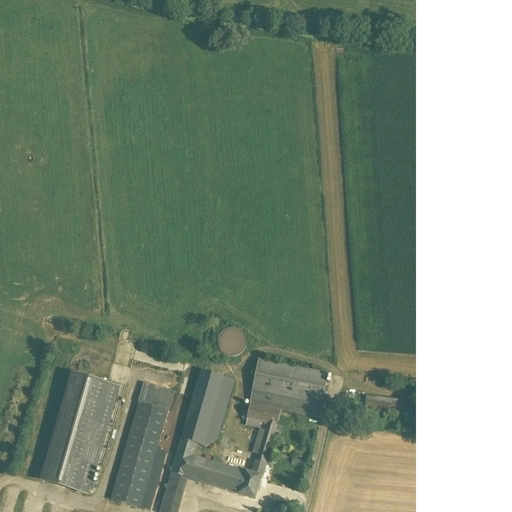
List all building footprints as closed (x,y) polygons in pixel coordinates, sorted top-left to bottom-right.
[(232,357),(236,356),(240,355),(244,351),(246,347),(247,342),(246,338),(244,334),(240,331),(236,329),(231,328),(227,330),(223,332),(220,336),(218,341),(218,345),(220,350),(223,353),(227,356),(232,357)] [(259,361),(254,390),(322,404),(328,375),(259,361)] [(201,371),(181,440),(197,444),(205,447),(225,378),(201,371)] [(118,389),(73,376),(43,480),(88,494),(118,389)] [(205,447),(210,448),(216,441),(234,381),(225,378),(205,447)] [(145,385),(139,404),(169,412),(174,393),(145,385)] [(254,390),(251,403),(319,418),(322,404),(254,390)] [(367,397),(367,411),(405,413),(406,399),(367,397)] [(169,412),(139,404),(112,500),(141,509),(144,497),(158,451),(169,412)] [(258,455),(253,474),(262,476),(282,411),(251,404),(246,426),(260,429),(253,453),(258,455)] [(186,478),(187,478),(193,457),(197,444),(181,440),(172,474),(186,478)] [(167,453),(158,451),(144,497),(154,500),(167,453)] [(193,457),(187,478),(195,481),(202,459),(193,457)] [(240,470),(202,459),(195,481),(239,494),(245,472),(243,471),(244,469),(240,467),(240,470)] [(245,472),(239,494),(256,499),(262,476),(253,474),(246,471),(245,472)] [(177,511),(186,478),(172,474),(160,511),(177,511)] [(150,511),(154,500),(144,497),(141,509),(150,511)] [(271,502),(268,511),(289,511),(291,506),(271,502)]
